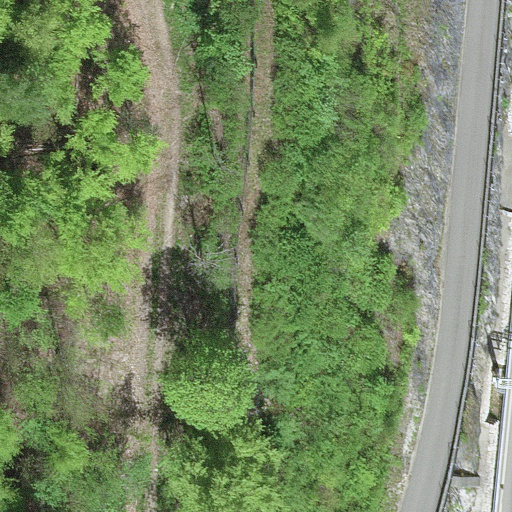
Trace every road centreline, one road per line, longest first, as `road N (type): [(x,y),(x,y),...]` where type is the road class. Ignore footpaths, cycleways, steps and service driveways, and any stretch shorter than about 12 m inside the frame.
road 1 (unclassified): [(400,511),(438,349),(474,0)]
road 2 (track): [(159,0),(176,92),(144,511)]
